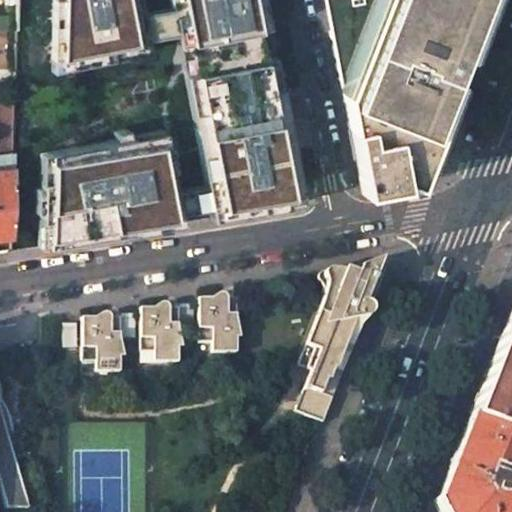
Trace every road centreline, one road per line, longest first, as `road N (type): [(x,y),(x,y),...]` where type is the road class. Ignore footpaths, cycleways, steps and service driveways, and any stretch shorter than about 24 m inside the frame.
road 1 (residential): [(0,282),(337,227)]
road 2 (secondary): [(359,511),(472,204)]
road 3 (residential): [(337,227),(293,0)]
road 4 (residential): [(337,227),(472,204)]
